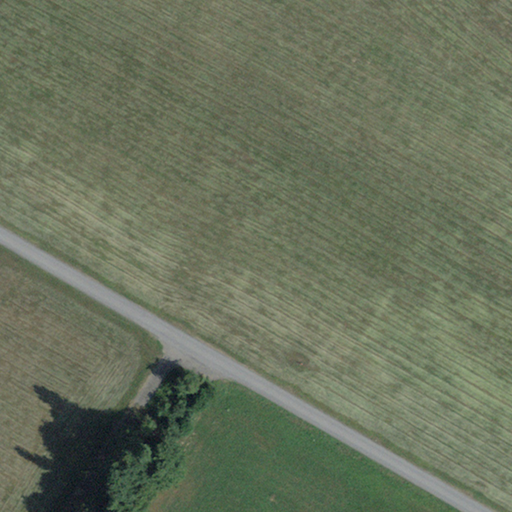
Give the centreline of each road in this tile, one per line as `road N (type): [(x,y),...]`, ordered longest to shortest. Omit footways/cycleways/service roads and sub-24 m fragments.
road 1 (unclassified): [(0,236),(474,511)]
road 2 (track): [(79,511),(180,340)]
